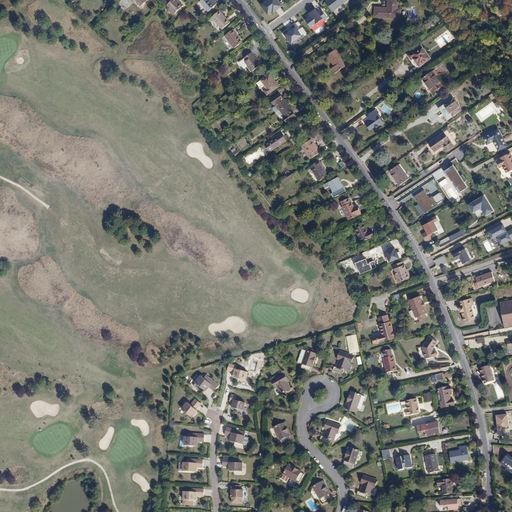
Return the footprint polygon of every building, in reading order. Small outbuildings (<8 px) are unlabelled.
[(184,6),(179,0),(178,0),(170,0),(166,4),(166,5),(170,9),(175,14),(184,6)] [(276,0),(266,0),(260,4),(268,16),(281,7),(276,0)] [(326,0),(324,2),(332,12),(347,1),(346,0),(326,0)] [(374,6),(373,18),(397,20),(397,13),(400,13),(401,8),(397,8),(397,0),(386,0),(386,7),(374,6)] [(319,6),(315,9),(323,21),(327,18),(319,6)] [(314,8),(302,17),(312,31),(325,23),(323,21),(315,9),(314,8)] [(229,22),(223,16),(219,10),(212,16),(216,22),(221,29),(229,22)] [(293,25),(282,33),(290,44),(301,36),(293,25)] [(233,29),(225,35),(234,47),(241,41),(238,36),(236,36),(235,34),(236,33),(233,29)] [(429,59),(420,47),(408,56),(410,60),(412,58),(418,66),(429,59)] [(247,61),(254,56),(251,52),(244,57),(247,61)] [(347,70),(335,54),(327,60),(334,71),(331,73),(336,78),(347,70)] [(248,65),(252,71),(259,65),(255,60),(256,59),(254,56),(247,61),(246,62),(248,65)] [(433,69),(421,78),(432,94),(444,85),(433,69)] [(279,86),(269,73),(260,80),(266,88),(262,90),(266,96),(279,86)] [(275,102),(280,109),(286,104),(279,93),(270,99),(273,104),(275,102)] [(452,98),(443,105),(452,118),(462,111),(452,98)] [(295,114),(286,104),(280,109),(285,115),(283,116),(286,120),(295,114)] [(383,122),(374,110),(368,114),(370,116),(367,118),(369,120),(365,123),(369,129),(376,125),(377,126),(383,122)] [(506,147),(497,130),(483,137),(487,145),(493,142),(497,151),(506,147)] [(287,141),(280,131),(263,142),(269,152),(287,141)] [(442,131),(427,143),(434,152),(442,146),(446,151),(453,146),(442,131)] [(319,143),(323,139),(318,132),(310,137),(311,139),(313,142),(316,139),(319,143)] [(313,142),(311,139),(301,146),(307,155),(309,155),(311,158),(320,152),(313,142)] [(499,160),(495,162),(498,168),(502,167),(505,173),(511,169),(511,157),(510,152),(498,158),(499,160)] [(326,175),(318,162),(310,167),(318,180),(326,175)] [(468,187),(452,164),(443,170),(459,193),(468,187)] [(398,165),(388,171),(398,186),(408,179),(398,165)] [(291,174),(281,180),(283,183),(293,178),(291,174)] [(327,183),(333,193),(343,187),(337,177),(327,183)] [(345,191),(343,187),(333,193),(331,194),(333,197),(345,191)] [(423,190),(413,197),(424,213),(437,204),(432,196),(429,198),(423,190)] [(484,194),(467,205),(472,214),(480,209),(485,217),(494,211),(484,194)] [(342,206),(347,220),(361,214),(357,205),(354,206),(350,198),(340,202),(342,206)] [(432,220),(422,226),(425,232),(427,236),(430,234),(437,230),(434,223),(432,220)] [(503,224),(487,232),(490,240),(495,237),(499,245),(511,238),(511,228),(507,232),(503,224)] [(363,225),(355,229),(361,242),(372,237),(369,231),(366,233),(363,225)] [(441,246),(463,235),(461,231),(439,242),(441,246)] [(425,232),(421,234),(425,242),(432,239),(430,234),(427,236),(425,232)] [(384,251),(388,263),(401,257),(399,252),(396,253),(394,248),(384,251)] [(464,248),(452,255),(455,260),(458,258),(462,264),(470,260),(464,248)] [(365,259),(355,263),(360,275),(372,270),(369,263),(367,264),(365,259)] [(403,265),(402,261),(391,265),(393,269),(403,265)] [(398,283),(410,278),(407,269),(406,270),(404,265),(403,265),(393,269),(395,276),(398,283)] [(498,266),(496,271),(505,275),(507,271),(498,266)] [(474,283),(476,288),(494,282),(491,272),(475,277),(476,282),(474,283)] [(427,313),(420,296),(408,301),(415,318),(427,313)] [(459,313),(461,312),(463,322),(474,320),(471,306),(474,305),(472,298),(459,302),(461,307),(458,307),(459,313)] [(511,325),(511,300),(499,303),(503,327),(511,325)] [(389,322),(388,315),(378,317),(379,324),(389,322)] [(394,339),(390,322),(389,322),(379,324),(378,324),(381,334),(371,336),(373,344),(394,339)] [(349,354),(360,352),(356,334),(345,337),(349,354)] [(437,342),(429,337),(422,346),(424,359),(435,357),(437,356),(437,354),(437,352),(435,351),(433,351),(433,348),(437,342)] [(394,356),(392,357),(391,350),(382,351),(382,353),(382,354),(382,357),(383,357),(386,373),(395,371),(394,364),(395,364),(394,356)] [(299,368),(298,372),(307,375),(308,370),(309,371),(313,358),(302,354),(298,367),(299,368)] [(350,361),(338,357),(336,365),(334,372),(331,371),(330,375),(341,378),(342,375),(344,375),(347,368),(348,369),(350,361)] [(494,381),(490,366),(479,369),(483,383),(494,381)] [(230,380),(243,384),(245,375),(232,372),(233,368),(226,367),(224,374),(231,375),(230,380)] [(206,376),(204,379),(201,376),(195,382),(204,391),(207,388),(212,393),(218,387),(206,376)] [(278,396),(281,395),(283,399),(291,394),(289,390),(287,391),(283,384),(285,383),(281,376),(269,382),(273,390),(275,389),(278,396)] [(439,395),(441,394),(441,396),(450,395),(449,393),(452,392),(451,386),(438,388),(439,395)] [(423,395),(425,403),(433,401),(431,393),(423,395)] [(441,396),(442,401),(441,402),(441,408),(455,406),(454,399),(450,400),(450,395),(441,396)] [(230,405),(229,410),(240,413),(242,405),(231,402),(233,397),(228,396),(227,404),(230,405)] [(343,408),(344,409),(343,413),(350,416),(352,412),(353,412),(358,400),(349,396),(343,408)] [(417,398),(405,401),(407,410),(405,411),(406,415),(419,413),(417,398)] [(194,411),(199,406),(194,400),(189,406),(186,402),(180,408),(189,417),(195,411),(194,411)] [(507,414),(495,415),(497,430),(509,429),(507,414)] [(326,447),(328,440),(330,440),(333,433),(335,434),(338,426),(325,422),(323,429),(325,430),(321,440),(320,440),(318,440),(316,444),(326,447)] [(437,422),(417,426),(419,437),(439,433),(437,422)] [(277,442),(278,445),(286,442),(285,439),(286,438),(281,425),(271,429),(276,442),(277,442)] [(229,439),(227,444),(240,448),(242,439),(238,438),(239,434),(224,430),(222,438),(229,439)] [(202,436),(187,435),(186,438),(182,438),(182,446),(195,448),(195,443),(201,444),(202,436)] [(449,452),(451,463),(469,460),(466,444),(458,445),(458,451),(449,452)] [(388,450),(381,451),(383,460),(390,459),(388,450)] [(355,456),(345,452),(340,465),(341,465),(340,469),(348,472),(349,468),(350,469),(355,456)] [(412,467),(410,454),(403,456),(401,456),(401,455),(395,456),(397,470),(403,469),(402,468),(406,467),(406,468),(412,467)] [(436,454),(424,456),(428,473),(439,471),(436,454)] [(506,468),(510,464),(511,465),(511,458),(507,455),(500,463),(506,468)] [(194,473),(194,469),(200,469),(201,462),(186,461),(186,464),(181,464),(180,472),(194,473)] [(236,462),(220,461),(220,469),(227,469),(227,474),(240,474),(240,465),(236,465),(236,462)] [(300,477),(296,475),(297,474),(285,467),(280,477),(291,483),(292,483),(295,485),(300,477)] [(450,479),(437,481),(437,487),(442,486),(442,495),(452,494),(450,479)] [(366,500),(369,492),(371,493),(374,486),(362,481),(359,488),(361,489),(357,496),(355,494),(353,499),(363,502),(364,499),(366,500)] [(314,503),(315,503),(317,506),(324,502),(322,498),(323,498),(316,485),(306,490),(314,503)] [(237,488),(229,488),(229,500),(240,500),(240,492),(237,492),(237,488)] [(181,493),(180,502),(193,502),(193,498),(201,498),(201,490),(193,490),(193,494),(181,493)] [(440,507),(446,507),(446,510),(452,510),(458,510),(458,505),(457,499),(439,500),(440,507)]
